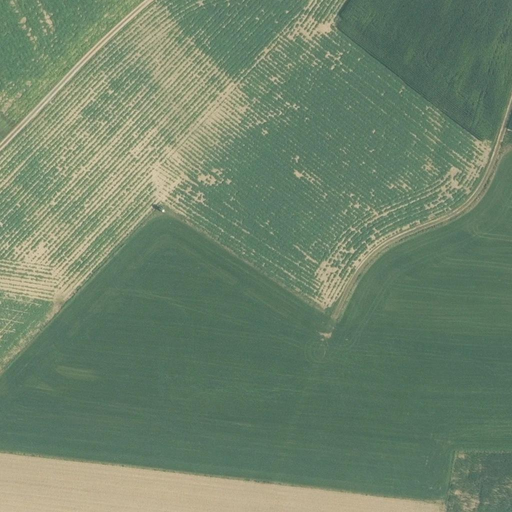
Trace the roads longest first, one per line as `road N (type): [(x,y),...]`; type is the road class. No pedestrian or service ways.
road 1 (track): [(511,112),(473,204),(377,256),(349,293),(276,489)]
road 2 (track): [(154,0),(0,149)]
